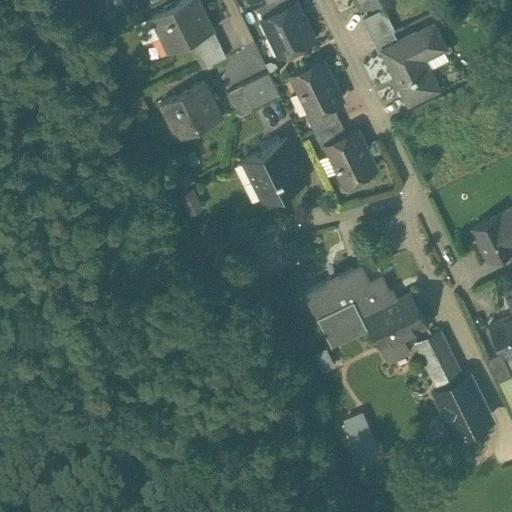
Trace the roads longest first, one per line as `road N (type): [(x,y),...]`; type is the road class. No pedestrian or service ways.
road 1 (residential): [(511,431),(409,224)]
road 2 (residential): [(322,0),(416,193)]
road 3 (residential): [(416,193),(241,238)]
